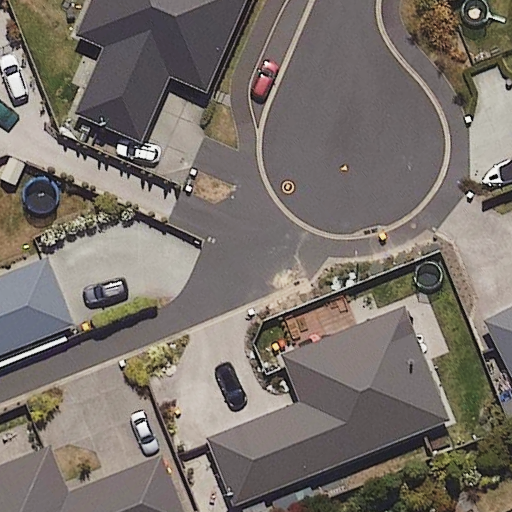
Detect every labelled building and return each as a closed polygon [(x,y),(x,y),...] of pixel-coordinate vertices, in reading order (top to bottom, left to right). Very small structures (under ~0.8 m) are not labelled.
[(108,46),(79,116),(144,143),(172,74),(210,90),(247,0),(94,0),(80,35),(108,46)] [(0,359),(74,330),(46,260),(0,278),(0,359)] [(239,506),(456,418),(411,305),(285,356),(303,402),(212,439),(239,506)] [(511,367),(511,307),(488,319),(511,367)] [(186,511),(164,456),(71,493),(53,447),(0,467),(0,511),(186,511)]
